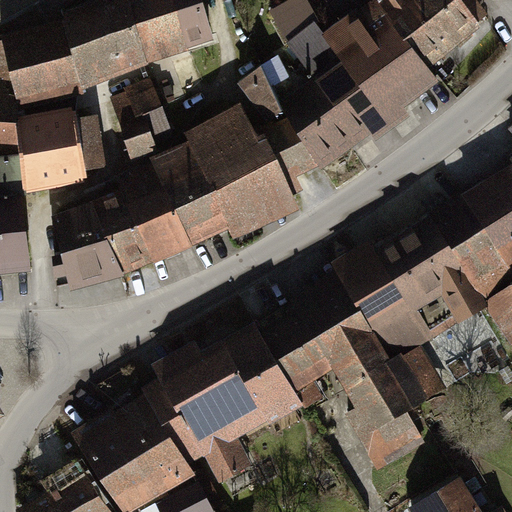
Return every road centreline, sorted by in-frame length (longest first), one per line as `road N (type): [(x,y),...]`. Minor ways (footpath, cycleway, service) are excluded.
road 1 (residential): [(511,80),(302,237),(110,336)]
road 2 (residential): [(110,336),(39,402),(15,438),(1,511)]
